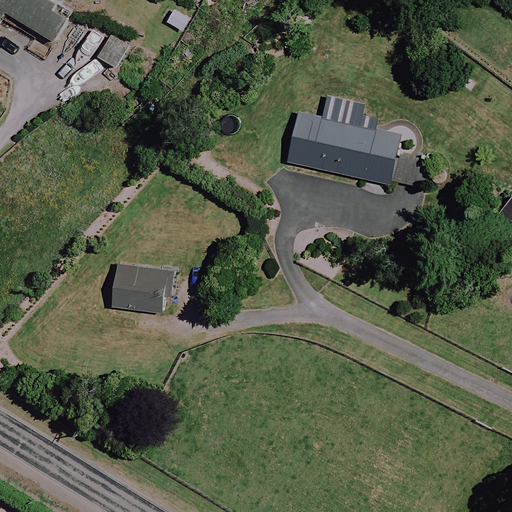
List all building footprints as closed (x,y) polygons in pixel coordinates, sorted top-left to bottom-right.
[(76,19),(65,13),(72,0),(0,0),(0,31),(7,20),(58,50),(76,19)] [(194,19),(178,10),(170,23),(186,33),(194,19)] [(135,48),(115,35),(100,56),(121,70),(135,48)] [(408,136),(302,114),(292,164),(401,188),(402,184),(425,189),(431,160),(404,154),(408,136)] [(179,271),(121,265),(117,309),(175,314),(179,271)]
